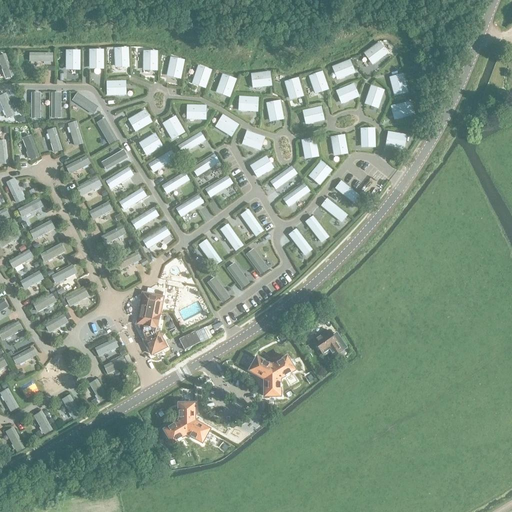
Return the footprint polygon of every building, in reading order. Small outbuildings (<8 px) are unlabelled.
[(378,59),(387,53),(379,43),(366,52),(371,58),(370,59),(374,63),(379,60),(378,59)] [(127,49),(115,49),(115,60),(114,60),(115,66),(121,65),(128,64),(127,49)] [(103,50),(90,50),(90,61),(89,61),(89,67),(95,67),(95,66),(103,66),(103,50)] [(79,51),(66,51),(66,62),(65,62),(65,68),(71,68),(71,67),(79,67),(79,51)] [(157,52),(144,52),(143,62),(143,68),(149,68),(156,68),(157,52)] [(52,61),(52,54),(30,54),(30,61),(44,61),(44,64),(48,64),(48,61),(52,61)] [(6,78),(13,76),(5,55),(0,56),(0,65),(1,65),(6,78)] [(183,61),(171,58),(169,68),(168,68),(167,74),(173,75),(180,76),(183,61)] [(349,61),(335,67),(337,74),(339,79),(345,77),(344,77),(354,73),(349,61)] [(210,71),(198,66),(195,76),(194,76),(192,82),(198,84),(198,83),(205,85),(210,71)] [(261,87),(271,85),(269,72),(254,74),(255,82),(254,82),(255,88),(261,87)] [(321,72),(309,77),(313,86),(312,86),(314,92),(320,90),(327,87),(321,72)] [(235,80),(223,75),(219,85),(218,85),(216,90),(222,92),(230,95),(235,80)] [(395,78),(390,80),(391,85),(392,85),(394,95),(407,92),(403,77),(396,79),(395,78)] [(297,79),(285,82),(288,92),(287,92),(289,98),(295,96),(302,94),(297,79)] [(121,99),(121,91),(120,91),(120,84),(106,84),(106,98),(113,98),(113,99),(121,99)] [(353,84),(339,91),(342,98),(341,98),(343,103),(349,101),(349,100),(358,96),(353,84)] [(371,87),(366,102),(373,104),(373,105),(379,106),(380,101),(383,91),(371,87)] [(31,93),(31,117),(39,117),(39,93),(31,93)] [(52,93),(52,117),(60,117),(60,93),(52,93)] [(97,107),(77,93),(73,100),(93,114),(97,107)] [(8,118),(14,115),(5,94),(0,96),(0,100),(4,111),(2,111),(4,116),(6,115),(8,118)] [(241,105),(240,111),(247,111),(257,111),(258,98),(242,98),(241,105)] [(272,102),(266,103),(267,109),(268,109),(270,119),(282,117),(279,102),(272,103),(272,102)] [(187,119),(195,121),(195,120),(202,121),(205,108),(192,105),(190,111),(189,111),(187,119)] [(393,108),(396,122),(410,119),(406,105),(393,108)] [(320,107),(305,111),(307,118),(306,118),(307,124),(313,123),(313,122),(323,120),(320,107)] [(151,122),(144,111),(136,116),(135,116),(130,119),(133,124),(134,123),(137,130),(151,122)] [(220,123),(217,128),(222,131),(231,136),(238,125),(224,117),(220,123)] [(109,144),(116,140),(104,119),(97,123),(109,144)] [(167,131),(172,139),(184,132),(176,119),(169,123),(168,123),(163,126),(166,131),(167,131)] [(75,146),(82,144),(76,123),(68,125),(70,128),(67,129),(69,133),(71,132),(75,146)] [(54,152),(61,150),(54,129),(47,131),(48,134),(46,135),(48,139),(50,139),(54,152)] [(361,140),(360,140),(361,146),(367,146),(367,145),(374,145),(374,129),(361,129),(361,140)] [(247,132),(242,144),(252,147),(252,148),(258,150),(260,144),(259,144),(262,137),(247,132)] [(184,153),(205,140),(201,133),(180,146),(184,153)] [(401,148),(402,144),(401,143),(403,135),(387,133),(385,145),(396,147),(396,148),(401,148)] [(162,146),(155,135),(146,139),(141,142),(144,147),(149,154),(162,146)] [(37,157),(30,136),(23,139),(28,152),(26,153),(27,157),(29,156),(31,160),(37,157)] [(344,136),(331,138),(333,148),(332,148),(333,154),(339,153),(339,152),(346,151),(344,136)] [(315,139),(302,141),(303,151),(304,157),(310,156),(310,155),(317,154),(315,139)] [(123,151),(102,163),(106,170),(127,158),(123,151)] [(171,152),(149,165),(154,172),(168,163),(169,163),(174,160),(173,159),(175,159),(171,152)] [(197,176),(218,163),(214,156),(193,169),(197,176)] [(86,165),(89,164),(86,157),(66,167),(70,174),(82,167),(83,169),(87,167),(86,165)] [(264,158),(251,166),(257,177),(266,172),(267,172),(272,169),(268,164),(264,158)] [(324,178),(331,170),(321,162),(311,174),(317,179),(316,180),(321,184),(325,179),(324,178)] [(282,184),(296,174),(291,167),(271,182),(276,189),(277,188),(282,185),(282,184)] [(128,169),(107,182),(111,189),(126,180),(131,177),(131,176),(132,175),(128,169)] [(184,173),(163,187),(167,194),(182,184),(182,185),(187,182),(187,181),(188,180),(184,173)] [(227,177),(206,190),(210,197),(225,188),(231,185),(230,185),(232,184),(227,177)] [(98,187),(101,186),(97,179),(78,189),(81,196),(94,189),(95,191),(99,189),(98,187)] [(22,197),(24,196),(22,192),(20,193),(14,180),(7,183),(17,203),(23,200),(22,197)] [(360,198),(341,182),(336,188),(349,199),(349,200),(353,204),(354,203),(355,204),(360,198)] [(309,191),(304,185),(284,200),(288,206),(290,205),(290,206),(295,202),(309,191)] [(141,190),(119,203),(124,210),(139,201),(144,198),(144,197),(145,196),(141,190)] [(198,196),(177,210),(181,216),(196,207),(196,208),(201,205),(201,204),(202,203),(198,196)] [(29,213),(42,206),(38,200),(19,210),(22,217),(25,215),(26,217),(30,215),(29,213)] [(346,216),(327,200),(322,206),(335,217),(339,221),(340,221),(341,222),(346,216)] [(110,211),(113,209),(109,203),(90,213),(93,219),(106,213),(107,215),(111,213),(110,211)] [(153,209),(132,222),(136,229),(151,220),(151,221),(156,217),(157,216),(153,209)] [(5,218),(8,216),(5,210),(0,212),(0,220),(1,220),(2,222),(6,220),(5,218)] [(256,236),(262,231),(248,211),(241,215),(242,217),(245,222),(246,222),(256,236)] [(328,237),(312,217),(306,222),(316,236),(320,241),(321,242),(328,237)] [(41,235),(53,228),(50,222),(30,232),(34,239),(37,237),(38,239),(42,237),(41,235)] [(240,245),(225,224),(219,229),(233,249),(240,245)] [(122,235),(125,234),(122,227),(102,237),(105,244),(118,237),(119,239),(123,237),(122,235)] [(165,228),(143,241),(148,248),(162,239),(163,239),(168,236),(169,235),(165,228)] [(17,237),(20,236),(17,229),(0,239),(0,245),(1,247),(14,240),(15,242),(19,239),(17,237)] [(296,230),(289,235),(304,255),(311,250),(296,230)] [(214,266),(221,261),(206,241),(199,246),(200,247),(203,252),(204,252),(214,266)] [(51,258),(64,251),(60,245),(41,255),(44,262),(47,260),(48,262),(52,260),(51,258)] [(268,269),(253,249),(247,254),(262,274),(268,269)] [(29,259),(32,257),(28,251),(9,262),(13,268),(25,261),(27,263),(30,261),(29,259)] [(136,262),(138,260),(135,254),(117,263),(120,269),(132,264),(133,266),(137,264),(136,262)] [(146,258),(140,262),(143,266),(148,263),(146,258)] [(249,283),(235,263),(228,268),(243,288),(249,283)] [(63,280),(75,273),(72,266),(52,277),(56,283),(59,282),(60,284),(64,282),(63,280)] [(40,280),(42,279),(39,272),(21,282),(24,288),(36,282),(37,284),(41,282),(40,280)] [(230,297),(215,277),(208,282),(223,302),(230,297)] [(76,302),(88,296),(84,290),(66,299),(70,306),(73,304),(74,306),(78,304),(76,302)] [(138,325),(141,330),(144,331),(143,333),(146,339),(144,340),(151,354),(166,347),(158,333),(157,334),(156,331),(163,297),(162,297),(163,292),(155,291),(154,296),(143,293),(137,324),(138,324),(138,325)] [(52,303),(55,301),(51,295),(34,305),(37,311),(48,305),(50,307),(53,305),(52,303)] [(64,324),(67,322),(63,316),(45,326),(49,332),(60,326),(61,328),(65,326),(64,324)] [(9,336),(22,329),(18,323),(0,332),(0,335),(2,340),(5,338),(6,340),(10,338),(9,336)] [(200,342),(195,331),(179,339),(184,350),(200,342)] [(323,355),(329,350),(334,357),(347,348),(338,334),(333,338),(331,336),(332,335),(329,331),(314,341),(323,355)] [(114,348),(117,347),(114,340),(96,349),(99,355),(110,350),(111,352),(115,350),(114,348)] [(23,361),(36,355),(32,348),(13,359),(16,365),(19,363),(21,365),(24,363),(23,361)] [(265,397),(280,396),(280,379),(295,370),(287,357),(272,366),(257,358),(249,371),(262,378),(265,382),(265,397)] [(123,366),(126,364),(122,358),(104,367),(108,373),(119,368),(120,370),(124,368),(123,366)] [(101,401),(107,398),(96,380),(90,384),(97,395),(95,396),(97,400),(99,399),(101,401)] [(11,411),(17,407),(8,390),(1,393),(3,396),(1,397),(3,401),(5,400),(11,411)] [(74,419),(80,415),(69,396),(63,400),(70,412),(68,413),(70,417),(72,416),(74,419)] [(172,443),(187,434),(202,443),(209,430),(197,423),(194,418),(194,404),(179,404),(179,421),(164,430),(172,443)] [(45,434),(51,430),(41,412),(35,416),(41,427),(39,428),(41,432),(43,431),(45,434)] [(17,451),(24,448),(13,428),(7,432),(14,444),(12,446),(14,449),(16,448),(17,451)]
